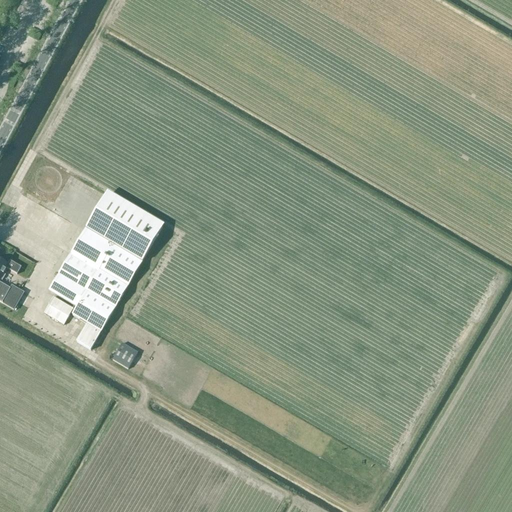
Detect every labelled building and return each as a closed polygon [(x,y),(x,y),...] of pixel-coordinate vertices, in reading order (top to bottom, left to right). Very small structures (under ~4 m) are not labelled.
[(102,334),(143,264),(165,227),(108,192),(85,230),(86,230),(49,292),(77,309),(73,316),(102,334)] [(64,203),(78,212),(82,206),(68,197),(64,203)] [(74,222),(69,231),(74,234),(78,224),(74,222)] [(0,261),(0,281),(1,282),(5,273),(9,275),(11,271),(18,275),(22,268),(11,262),(8,266),(0,261)] [(12,286),(10,290),(0,284),(0,302),(23,315),(33,299),(25,294),(12,286)] [(32,290),(25,286),(22,291),(29,295),(32,290)] [(74,310),(54,298),(45,315),(64,327),(74,310)] [(122,345),(113,361),(129,370),(138,354),(122,345)]
